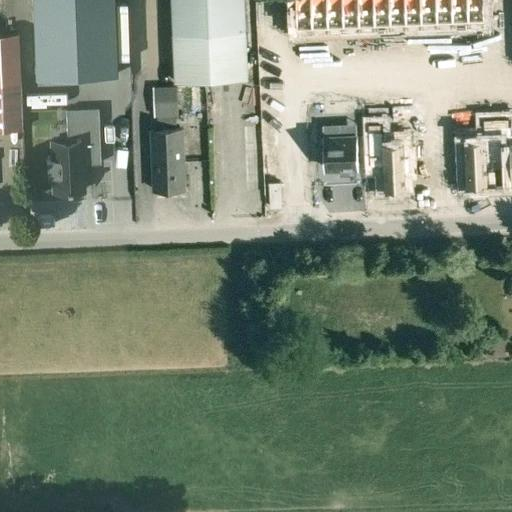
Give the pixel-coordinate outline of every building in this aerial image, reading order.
[(120,75),(116,0),(33,0),(37,79),(120,75)] [(172,0),(176,81),(205,80),(205,84),(208,88),(212,90),(217,89),(221,87),(223,83),(223,79),(248,78),(245,0),(172,0)] [(295,0),(297,25),(313,24),(311,0),(295,0)] [(329,23),(327,0),(311,0),(313,24),(329,23)] [(327,0),(329,23),(344,23),(343,0),(327,0)] [(360,22),(358,0),(343,0),(344,23),(360,22)] [(358,0),(360,22),(375,21),(374,0),(358,0)] [(374,0),(375,21),(391,20),(390,0),(374,0)] [(390,0),(391,20),(407,20),(405,0),(390,0)] [(405,0),(407,20),(422,19),(421,0),(405,0)] [(421,0),(422,19),(438,18),(436,0),(421,0)] [(453,18),(452,0),(436,0),(438,18),(453,18)] [(452,0),(453,18),(469,17),(468,0),(452,0)] [(468,0),(469,17),(485,16),(484,0),(468,0)] [(0,128),(22,128),(21,80),(19,29),(0,29),(0,128)] [(154,85),(155,115),(179,115),(178,85),(154,85)] [(89,194),(87,165),(108,165),(105,117),(84,118),(85,139),(53,140),(54,159),(49,159),(49,177),(54,177),(55,195),(89,194)] [(511,183),(511,136),(511,137),(510,121),(497,122),(499,160),(510,159),(511,183)] [(487,160),(499,160),(497,122),(483,122),(484,138),(463,139),(465,185),(488,184),(487,160)] [(383,189),(406,188),(405,171),(409,170),(408,155),(405,155),(404,142),(383,143),(382,127),(368,127),(370,166),(382,165),(383,189)] [(163,142),(153,142),(154,189),(185,188),(183,128),(162,129),(163,142)] [(325,151),(322,154),(322,162),(323,162),(325,163),(325,167),(338,167),(341,167),(341,174),(357,174),(356,166),(359,165),(358,137),(345,138),(344,136),(343,136),(343,138),(324,138),(325,151)]
